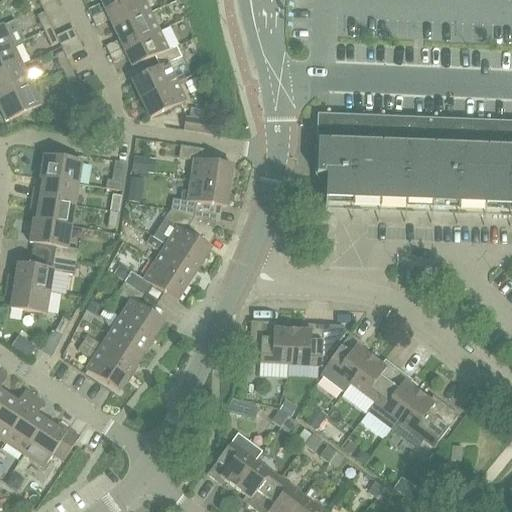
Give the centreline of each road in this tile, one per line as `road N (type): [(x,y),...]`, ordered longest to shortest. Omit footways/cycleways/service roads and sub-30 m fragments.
road 1 (residential): [(511,388),(411,312),(344,288),(286,283),(243,268)]
road 2 (unclassified): [(276,80),(511,87)]
road 3 (residential): [(144,452),(243,268)]
road 4 (residential): [(144,452),(0,353)]
road 5 (residential): [(278,153),(109,128)]
road 6 (residential): [(109,128),(114,90),(73,0)]
road 7 (residential): [(109,128),(105,156),(0,145)]
road 8 (unclassified): [(243,268),(278,153)]
